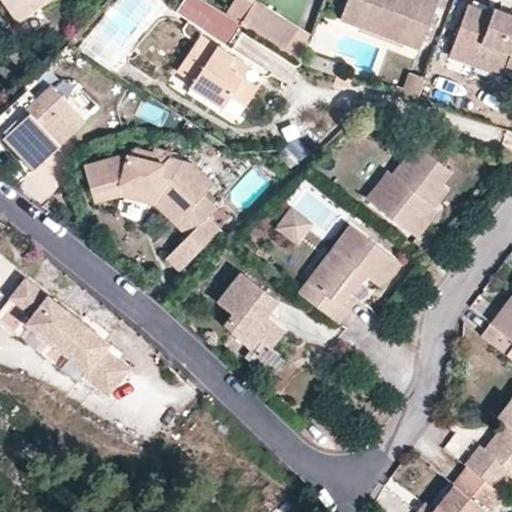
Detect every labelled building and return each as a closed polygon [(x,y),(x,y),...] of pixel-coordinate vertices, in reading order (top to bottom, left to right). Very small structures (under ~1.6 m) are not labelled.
[(2,0),(21,24),(28,19),(13,0),(2,0)] [(13,0),(28,19),(53,0),(13,0)] [(247,0),(241,0),(228,18),(242,27),(255,5),(247,0)] [(421,53),(439,0),(349,0),(341,24),(363,32),(366,22),(409,38),(404,47),(421,53)] [(255,5),(242,27),(282,53),(297,29),(255,5)] [(511,78),(511,19),(495,13),(494,17),(469,8),(451,60),(475,68),(477,61),(504,70),(502,75),(511,78)] [(363,32),(404,47),(409,38),(366,22),(363,32)] [(244,110),(258,92),(229,71),(235,61),(201,38),(176,74),(193,85),(190,90),(221,112),(230,100),(244,110)] [(344,69),(329,63),(327,68),(325,74),(341,80),(344,69)] [(401,100),(418,105),(427,81),(411,75),(405,92),(401,100)] [(7,108),(0,114),(0,130),(28,161),(55,138),(62,145),(89,120),(54,84),(24,111),(15,101),(7,108)] [(401,100),(405,92),(397,89),(393,97),(401,100)] [(55,138),(28,161),(35,169),(62,145),(55,138)] [(416,148),(391,178),(395,182),(374,208),(414,241),(436,213),(434,211),(427,205),(441,188),(451,176),(416,148)] [(195,168),(169,161),(164,167),(126,156),(83,168),(92,197),(122,189),(157,200),(179,223),(181,221),(193,233),(186,241),(165,263),(178,276),(217,235),(205,223),(215,213),(202,200),(214,188),(195,168)] [(366,202),(374,208),(395,182),(391,178),(387,175),(366,202)] [(447,193),(441,188),(427,205),(434,211),(447,193)] [(173,229),(179,223),(157,200),(122,189),(92,197),(95,207),(120,201),(154,210),(173,229)] [(311,225),(293,211),(279,229),(298,244),(311,225)] [(193,233),(181,221),(179,223),(173,229),(186,241),(193,233)] [(349,228),(332,253),(307,284),(346,316),(357,303),(352,298),(366,280),(378,289),(397,265),(349,228)] [(303,282),(307,284),(332,253),(327,250),(303,282)] [(278,305),(241,277),(219,304),(233,317),(226,327),(254,348),(265,336),(276,345),(284,334),(266,320),(278,305)] [(106,344),(22,279),(8,298),(30,316),(24,324),(84,371),(81,376),(106,395),(126,369),(102,350),(106,344)] [(346,316),(307,284),(298,295),(338,326),(346,316)] [(511,301),(491,328),(511,343),(511,301)] [(511,343),(491,328),(482,341),(511,363),(511,343)] [(494,490),(507,473),(511,466),(511,404),(499,421),(506,426),(486,454),(481,450),(466,469),(468,471),(494,490)] [(492,511),(504,498),(494,490),(468,471),(437,511),(492,511)]
